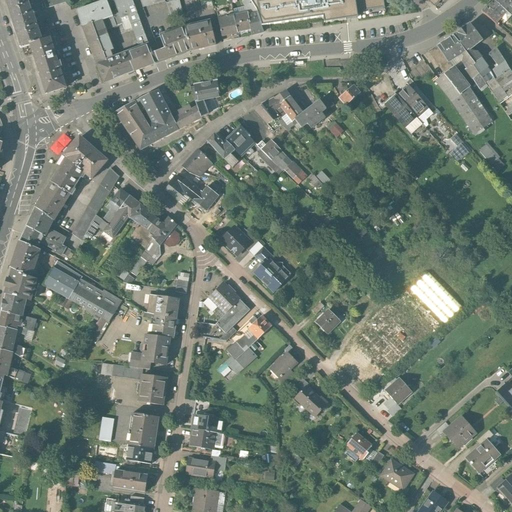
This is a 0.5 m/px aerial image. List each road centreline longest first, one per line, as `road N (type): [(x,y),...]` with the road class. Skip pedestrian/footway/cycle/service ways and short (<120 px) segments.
road 1 (residential): [(401,41),(231,59),(69,113)]
road 2 (residential): [(202,252),(435,471)]
road 3 (residential): [(150,190),(259,94),(289,82),(373,74),(394,59),(401,41)]
road 4 (residential): [(202,252),(162,511)]
